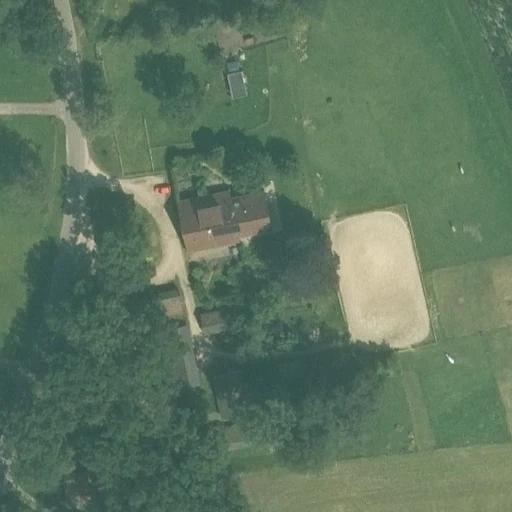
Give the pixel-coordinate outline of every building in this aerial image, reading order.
[(241,68),(228,71),(233,96),(247,93),(241,68)] [(308,117),(311,134),(327,131),(324,114),(308,117)] [(229,190),(204,195),(210,225),(230,221),(229,219),(268,211),(264,189),(231,196),(229,190)] [(178,201),(189,250),(239,239),(238,233),(271,227),(268,211),(229,219),(230,221),(210,225),(204,195),(178,201)] [(201,312),(205,334),(229,328),(225,307),(201,312)] [(187,322),(157,328),(170,387),(199,381),(187,322)] [(305,373),(300,358),(281,363),(286,379),(305,373)] [(214,376),(222,417),(251,411),(243,371),(214,376)] [(225,428),(229,448),(278,437),(276,426),(272,427),(271,419),(225,428)] [(62,471),(69,504),(113,494),(106,461),(62,471)]
